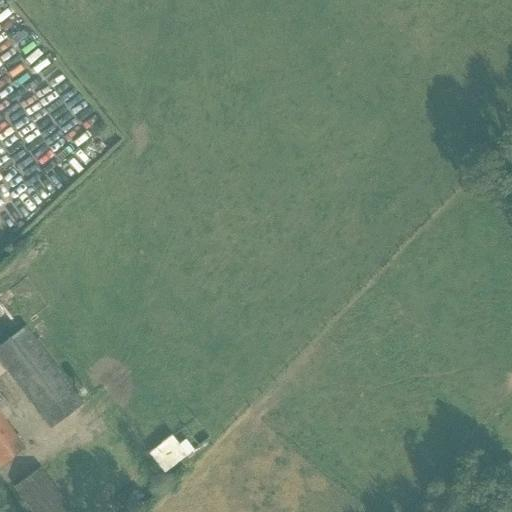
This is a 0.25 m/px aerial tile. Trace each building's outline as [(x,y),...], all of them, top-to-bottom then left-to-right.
[(24,279),(8,291),(30,318),(46,305),(24,279)] [(49,429),(83,403),(25,325),(0,345),(0,374),(5,371),(49,429)] [(0,466),(15,455),(24,448),(4,421),(13,414),(0,396),(0,466)] [(159,460),(206,423),(188,402),(142,438),(159,460)] [(127,480),(98,440),(67,461),(61,454),(53,460),(91,508),(127,480)] [(511,464),(509,461),(500,469),(511,482),(511,464)] [(32,511),(71,511),(38,468),(30,475),(14,487),(32,511)]
